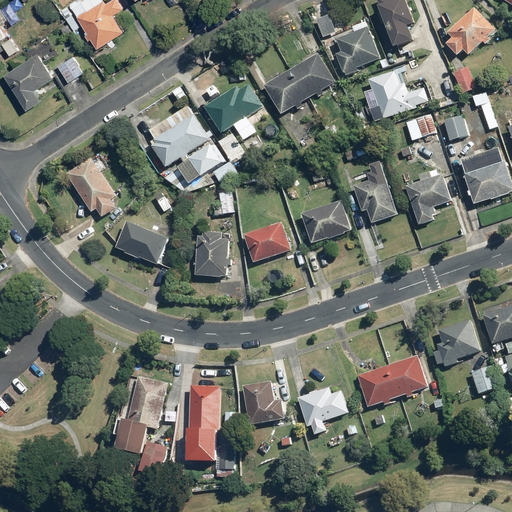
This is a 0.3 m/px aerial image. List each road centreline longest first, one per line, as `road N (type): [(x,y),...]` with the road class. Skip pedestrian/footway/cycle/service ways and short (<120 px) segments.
road 1 (residential): [(511,251),(281,327),(201,333),(128,315),(84,290),(41,251),(0,194)]
road 2 (residential): [(276,0),(0,175)]
